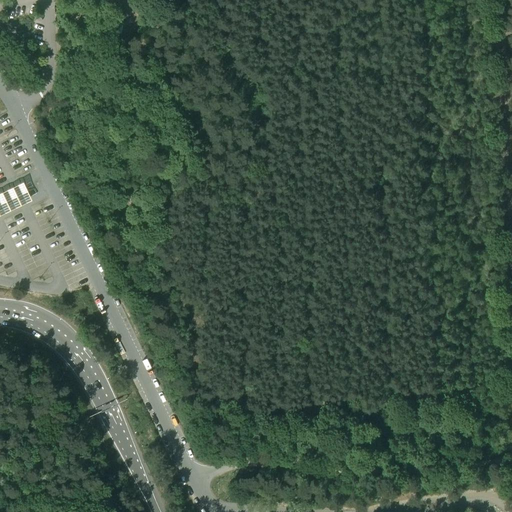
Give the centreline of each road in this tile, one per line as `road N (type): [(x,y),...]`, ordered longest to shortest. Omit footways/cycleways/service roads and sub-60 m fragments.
road 1 (unclassified): [(229,511),(214,509),(197,488),(0,84)]
road 2 (track): [(511,343),(499,0)]
road 3 (track): [(193,478),(248,460),(332,471),(511,460)]
road 4 (motorway): [(157,511),(83,362),(46,326),(0,311)]
